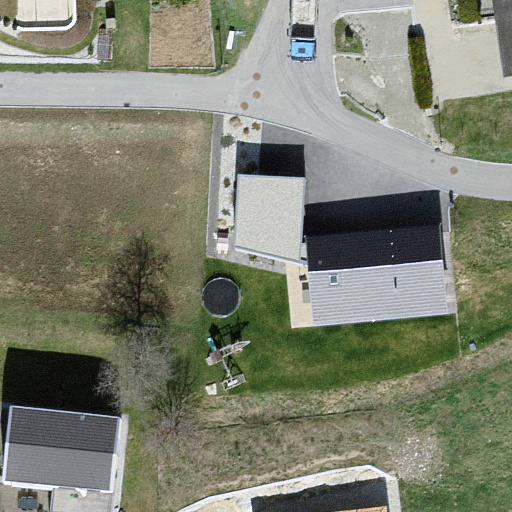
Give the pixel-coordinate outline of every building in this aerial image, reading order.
[(118,0),(4,0),(5,15),(119,11),(118,0)] [(511,0),(471,0),(484,97),(511,93),(511,0)] [(305,253),(308,171),(240,169),(237,251),(305,253)] [(439,227),(306,238),(313,322),(446,312),(439,227)] [(103,511),(116,437),(0,417),(0,511),(103,511)]
